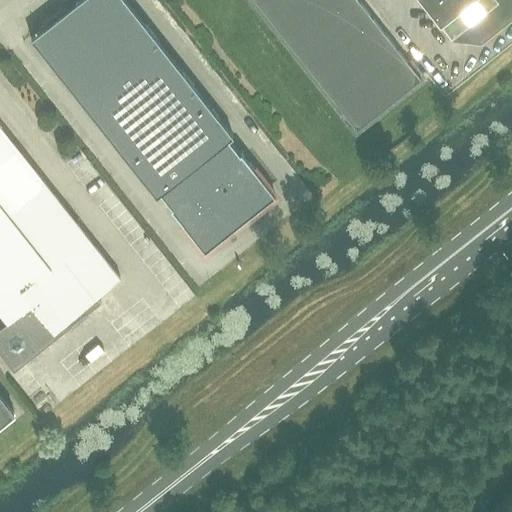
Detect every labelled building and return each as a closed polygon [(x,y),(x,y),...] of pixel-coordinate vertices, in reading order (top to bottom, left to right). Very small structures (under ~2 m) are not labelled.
[(239,152),(228,137),(232,134),(126,0),(76,0),(31,36),(156,194),(159,191),(170,206),(169,206),(203,250),(274,194),(240,151),(239,152)] [(254,0),(356,129),(420,78),(358,0),(254,0)] [(511,0),(419,0),(439,25),(440,24),(452,40),(480,43),(511,18),(511,0)] [(119,278),(0,127),(0,313),(8,323),(0,329),(0,355),(13,372),(72,326),(76,330),(81,330),(89,324),(90,319),(86,315),(101,303),(96,297),(119,278)] [(0,424),(14,413),(0,394),(0,424)]
